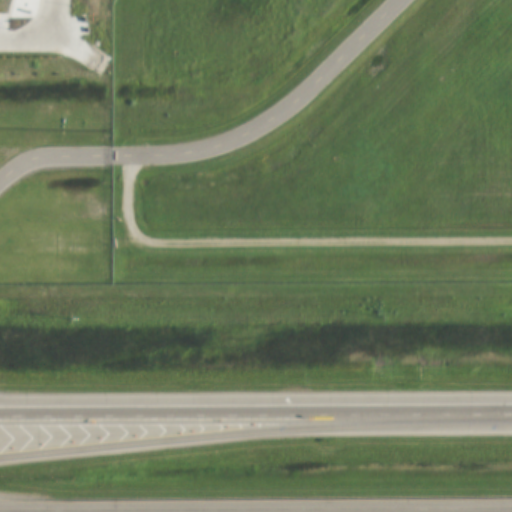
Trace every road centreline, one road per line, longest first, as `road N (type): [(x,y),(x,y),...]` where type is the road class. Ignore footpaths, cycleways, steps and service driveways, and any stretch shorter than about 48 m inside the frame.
road 1 (trunk): [(511,399),(0,394)]
road 2 (trunk): [(0,508),(511,505)]
